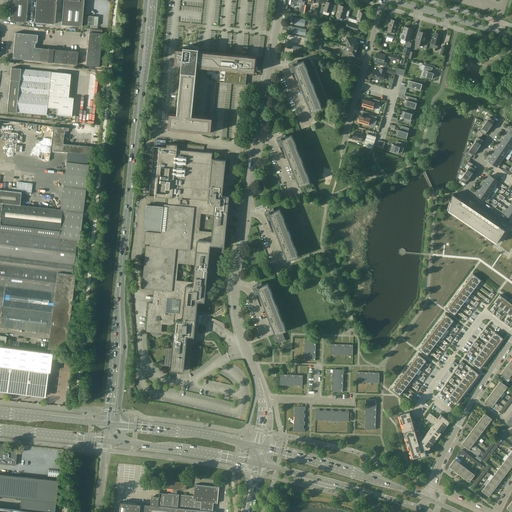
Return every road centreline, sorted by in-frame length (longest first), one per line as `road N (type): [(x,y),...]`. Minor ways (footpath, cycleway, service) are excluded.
road 1 (tertiary): [(262,397),(233,301),(283,0)]
road 2 (primary): [(426,498),(258,447)]
road 3 (primary): [(255,463),(421,509)]
road 4 (primary): [(132,161),(155,0)]
road 5 (primary): [(145,0),(132,161)]
road 6 (primary): [(258,447),(117,425)]
road 7 (primary): [(116,443),(255,463)]
road 8 (residential): [(511,225),(463,193),(501,120)]
road 9 (primary): [(119,297),(132,161)]
road 10 (residential): [(427,394),(484,313),(511,333)]
road 11 (primary): [(117,425),(119,297)]
road 12 (primary): [(107,424),(119,297)]
road 13 (tertiary): [(511,35),(391,0)]
